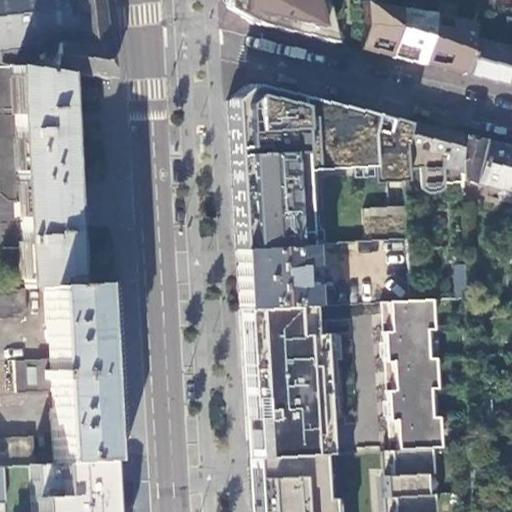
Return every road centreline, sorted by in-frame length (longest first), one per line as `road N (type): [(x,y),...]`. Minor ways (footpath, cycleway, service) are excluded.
road 1 (primary): [(143,33),(173,511)]
road 2 (residential): [(511,121),(143,33)]
